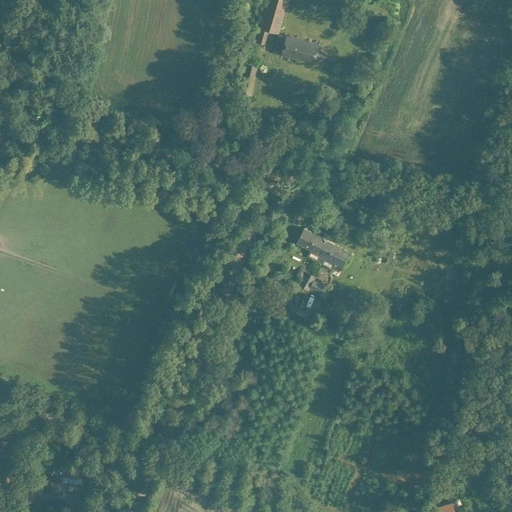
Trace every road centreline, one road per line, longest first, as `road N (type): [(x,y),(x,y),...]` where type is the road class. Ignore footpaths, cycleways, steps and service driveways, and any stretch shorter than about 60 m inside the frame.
road 1 (track): [(276,171),(135,511)]
road 2 (track): [(44,409),(315,511)]
road 3 (track): [(0,138),(72,140),(276,171)]
road 4 (track): [(276,171),(511,205)]
